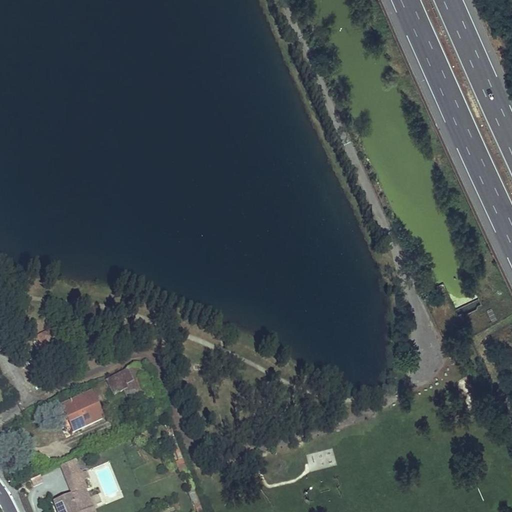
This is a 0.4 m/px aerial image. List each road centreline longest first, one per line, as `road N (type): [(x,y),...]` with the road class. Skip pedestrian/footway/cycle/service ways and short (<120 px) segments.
road 1 (motorway): [(406,0),(511,228)]
road 2 (motorway): [(511,136),(448,0)]
